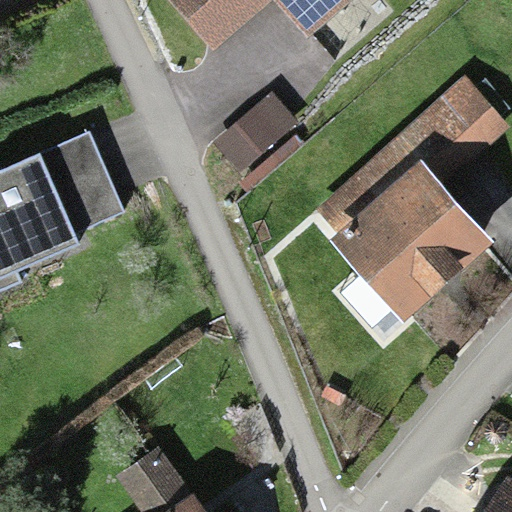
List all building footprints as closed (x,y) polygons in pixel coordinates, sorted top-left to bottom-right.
[(350,0),(171,0),(213,49),(271,0),(278,0),(308,35),(350,0)] [(329,217),(356,244),(417,183),(439,205),(506,136),(457,88),(329,217)] [(123,212),(89,131),(0,167),(0,287),(21,278),(17,269),(79,243),(74,232),(123,212)] [(439,205),(417,183),(356,244),(342,258),(417,332),(492,256),(439,205)] [(511,511),(511,494),(499,511),(511,511)]
